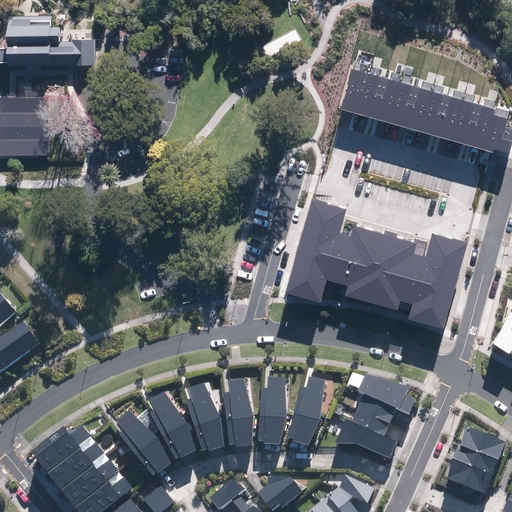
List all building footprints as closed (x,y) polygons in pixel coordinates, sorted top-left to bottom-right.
[(55,24),(55,14),(12,14),(13,46),(0,46),(0,59),(0,63),(99,62),(99,37),(76,37),(76,40),(65,40),(64,24),(55,24)] [(340,109),(493,153),(494,149),(509,153),(511,143),(511,128),(505,127),(507,119),(493,115),(494,110),(352,69),(347,84),(349,85),(345,99),(343,99),(340,109)] [(0,155),(49,155),(48,98),(0,98),(0,155)] [(413,171),(409,179),(446,198),(450,190),(413,171)] [(349,294),(442,320),(464,236),(432,227),(426,250),(414,247),(418,233),(345,213),(349,200),(314,193),(289,286),(322,295),(329,272),(353,279),(349,294)] [(0,327),(19,312),(1,291),(0,292),(0,327)] [(511,309),(494,337),(508,346),(511,340),(511,309)] [(0,374),(42,345),(26,322),(0,340),(0,374)] [(355,443),(390,458),(397,441),(384,436),(396,409),(408,415),(415,399),(405,394),(409,387),(366,374),(364,377),(353,372),(348,384),(359,388),(358,390),(365,393),(352,422),(346,419),(336,442),(355,443)] [(293,438),(293,441),(308,445),(321,420),(325,380),(309,376),(307,387),(300,386),(288,437),(293,438)] [(264,441),(264,444),(280,445),(288,417),(284,378),(268,377),(268,388),(261,388),(259,441),(264,441)] [(233,444),(234,447),(250,445),(253,417),(244,379),(228,380),(229,391),(223,392),(228,445),(233,444)] [(207,448),(208,451),(223,446),(220,418),(203,382),(188,387),(191,398),(185,400),(202,450),(207,448)] [(179,455),(181,457),(195,450),(187,422),(163,391),(149,398),(155,408),(149,411),(174,457),(179,455)] [(156,471),(158,473),(170,463),(157,438),(128,411),(116,421),(123,429),(118,433),(151,474),(156,471)] [(31,451),(79,511),(100,511),(119,497),(132,487),(82,424),(69,434),(62,426),(31,451)] [(507,442),(465,425),(442,479),(484,497),(507,442)] [(111,441),(105,446),(115,458),(124,450),(116,441),(113,443),(111,441)] [(358,511),(348,499),(352,497),(367,503),(374,488),(345,474),(342,485),(307,511),(341,511),(342,511),(358,511)] [(257,492),(272,510),(279,504),(282,508),(303,492),(291,476),(267,476),(267,485),(257,492)] [(261,511),(253,505),(249,508),(238,494),(245,489),(232,479),(209,497),(219,509),(232,499),(241,511),(261,511)] [(144,499),(154,511),(160,511),(174,502),(161,485),(144,499)] [(108,511),(142,511),(129,496),(108,511)] [(502,511),(504,511),(511,511),(511,500),(508,499),(502,511)]
